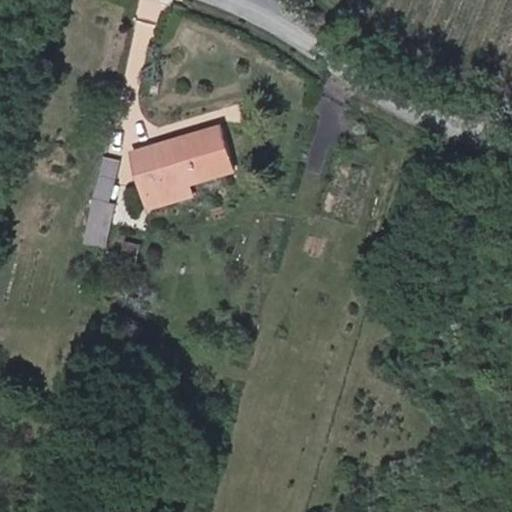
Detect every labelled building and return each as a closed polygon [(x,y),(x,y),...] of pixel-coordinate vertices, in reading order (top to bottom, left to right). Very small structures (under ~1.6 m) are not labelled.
[(222,143),(129,165),(141,209),(182,198),(231,186),(222,143)] [(96,187),(90,210),(109,214),(114,191),(96,187)] [(182,198),(141,209),(144,223),(185,213),(182,198)] [(107,238),(112,215),(109,214),(90,210),(85,234),(107,238)] [(107,238),(85,234),(81,252),(103,255),(107,238)]
